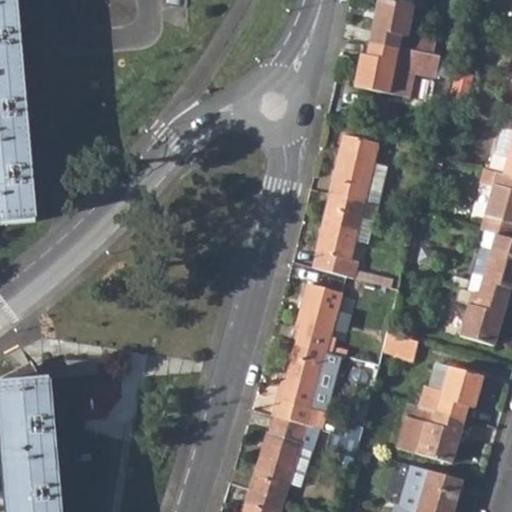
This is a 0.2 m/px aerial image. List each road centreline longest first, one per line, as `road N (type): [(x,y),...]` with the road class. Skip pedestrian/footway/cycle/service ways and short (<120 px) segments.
road 1 (residential): [(274,103),(286,181),(265,278),(190,511)]
road 2 (tertiary): [(274,103),(243,98),(195,123),(61,259),(0,304)]
